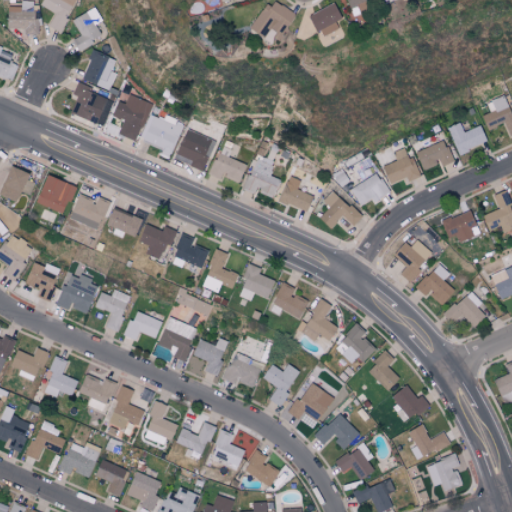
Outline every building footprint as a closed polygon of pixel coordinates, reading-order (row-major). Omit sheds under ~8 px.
[(42,0),(40,5),(55,13),(48,26),(59,33),(67,18),(65,17),(74,0),(42,0)] [(267,31),(278,38),(294,14),(272,0),(268,0),(250,28),(263,37),(267,31)] [(345,0),(351,17),(360,14),(357,6),(372,2),(370,0),(345,0)] [(37,35),(38,18),(33,18),(33,2),(20,1),(20,7),(7,7),(6,28),(24,29),(23,34),(37,35)] [(343,23),(332,3),(308,15),(318,35),(343,23)] [(80,35),(72,40),(78,52),(93,43),(91,40),(100,35),(94,25),(102,21),(94,7),(72,19),(80,35)] [(0,77),(11,82),(17,65),(9,62),(12,53),(0,47),(0,77)] [(116,73),(110,71),(115,59),(92,50),(80,79),(108,90),(116,73)] [(109,98),(90,93),(92,87),(75,82),(71,94),(75,95),(69,114),(101,124),(109,98)] [(116,100),(111,116),(122,119),(117,134),(137,141),(150,102),(127,94),(125,103),(116,100)] [(511,133),(511,114),(505,95),(485,102),(489,112),(481,115),(486,129),(503,123),(508,135),(511,133)] [(151,115),(142,142),(161,149),(158,155),(170,159),(182,122),(164,116),(163,119),(151,115)] [(463,132),(458,122),(446,127),(458,154),(486,141),(479,125),(463,132)] [(214,140),(185,129),(174,159),(203,170),(214,140)] [(411,143),(422,170),(438,164),(439,166),(452,161),(440,131),(411,143)] [(381,165),(388,183),(405,176),(407,181),(417,177),(405,146),(392,152),(395,160),(381,165)] [(273,161),(256,155),(243,189),(256,194),(256,192),(272,198),(279,179),(268,175),(273,161)] [(0,185),(0,195),(14,201),(27,173),(9,165),(0,185)] [(348,189),(359,207),(387,190),(376,172),(348,189)] [(34,201),(62,213),(74,186),(46,174),(34,201)] [(299,180),(288,175),(278,200),(305,211),(312,195),(296,188),(299,180)] [(328,207),(317,217),(329,228),(341,215),(351,225),(359,217),(331,190),(321,201),(328,207)] [(492,195),(498,209),(482,215),(487,230),(500,226),(502,231),(511,227),(511,210),(505,190),(492,195)] [(107,200),(95,196),(94,199),(77,193),(68,219),(97,229),(107,200)] [(104,224),(113,228),(111,233),(121,237),(123,232),(133,236),(141,218),(112,206),(104,224)] [(472,236),(469,228),(476,226),(470,210),(440,221),(446,238),(455,234),(457,242),(472,236)] [(144,253),(159,259),(164,244),(170,245),(175,230),(163,226),(161,230),(144,223),(137,241),(147,245),(144,253)] [(0,260),(7,264),(2,272),(13,278),(31,246),(8,233),(0,246),(0,260)] [(207,249),(190,244),(192,237),(179,234),(173,258),(202,266),(207,249)] [(398,274),(408,282),(432,253),(415,240),(410,246),(403,241),(392,255),(405,265),(398,274)] [(201,286),(218,292),(221,284),(231,287),(236,274),(220,268),(226,253),(214,249),(201,286)] [(38,288),(36,297),(50,301),(54,286),(53,286),(58,267),(44,263),(43,265),(30,262),(24,284),(38,288)] [(453,289),(442,281),(448,273),(435,263),(416,289),(426,296),(427,294),(441,305),(453,289)] [(266,298),(273,279),(257,274),(259,268),(248,264),(236,296),(250,301),(253,293),(266,298)] [(511,266),(490,274),(498,299),(511,294),(511,266)] [(69,272),(55,304),(68,310),(70,307),(85,313),(97,284),(69,272)] [(269,311),(278,315),(280,310),(298,318),(305,300),(290,294),(293,287),(280,283),(269,311)] [(129,296),(112,289),(110,296),(99,291),(93,306),(109,312),(103,327),(116,332),(129,296)] [(473,326),(484,316),(476,307),(481,303),(469,290),(442,315),(450,324),(461,314),(473,326)] [(313,339),(317,334),(328,341),(336,327),(322,318),(330,305),(319,299),(299,331),(313,339)] [(137,331),(154,338),(162,315),(149,310),(147,315),(133,310),(123,335),(134,340),(137,331)] [(196,328),(167,316),(151,355),(168,362),(170,356),(183,361),(196,328)] [(350,363),(355,357),(361,363),(374,348),(360,336),(364,331),(355,323),(333,348),(350,363)] [(0,373),(11,338),(2,335),(1,337),(0,336),(0,373)] [(228,342),(217,337),(213,345),(198,339),(191,355),(207,361),(203,370),(214,375),(228,342)] [(45,351),(35,348),(32,356),(15,350),(9,366),(19,369),(17,375),(34,381),(45,351)] [(365,370),(386,390),(398,377),(385,366),(393,358),(384,350),(365,370)] [(252,386),(260,361),(232,352),(223,380),(235,383),(235,381),(252,386)] [(76,380),(61,374),(66,361),(55,356),(41,393),(54,398),(57,391),(70,396),(76,380)] [(511,401),(511,360),(504,364),(508,373),(493,379),(504,405),(511,401)] [(267,398),(277,405),(299,372),(286,364),(281,371),(270,364),(261,378),(275,386),(267,398)] [(103,411),(113,381),(103,378),(102,380),(84,374),(77,393),(89,397),(86,406),(103,411)] [(332,397),(308,381),(287,412),(296,418),(302,410),(317,420),(332,397)] [(427,404),(420,395),(416,398),(405,384),(390,396),(396,404),(392,407),(403,422),(427,404)] [(106,424),(122,430),(126,419),(138,424),(143,410),(127,404),(132,390),(120,386),(106,424)] [(142,436),(156,441),(158,436),(171,440),(176,424),(161,419),(166,405),(155,401),(142,436)] [(0,414),(0,439),(7,442),(6,447),(18,452),(27,429),(8,422),(12,409),(4,406),(0,414)] [(313,436),(322,444),(330,436),(343,448),(358,433),(336,412),(313,436)] [(37,459),(41,448),(58,454),(63,439),(56,436),(59,428),(39,421),(26,456),(37,459)] [(175,443),(186,447),(183,455),(199,461),(212,425),(202,422),(197,435),(180,428),(175,443)] [(443,432),(428,438),(422,424),(407,430),(414,446),(410,448),(415,459),(448,444),(443,432)] [(237,465),(243,449),(228,444),(232,434),(219,429),(210,455),(237,465)] [(57,470),(69,474),(71,470),(88,477),(98,452),(69,441),(57,470)] [(350,468),(358,479),(372,470),(366,461),(372,457),(362,442),(334,462),(342,473),(350,468)] [(242,471),(269,485),(277,470),(262,462),(265,455),(253,449),(242,471)] [(425,464),(433,486),(440,483),(443,491),(461,484),(456,469),(459,468),(454,454),(425,464)] [(93,476),(109,482),(105,491),(118,496),(128,471),(100,459),(93,476)] [(151,510),(160,480),(133,472),(126,495),(141,499),(139,506),(151,510)] [(369,498),(375,511),(377,511),(391,506),(386,493),(393,490),(388,477),(352,493),(357,504),(369,498)] [(190,511),(199,495),(177,486),(174,493),(167,490),(156,511),(190,511)] [(228,511),(232,500),(214,494),(211,505),(202,502),(198,511),(228,511)] [(9,507),(0,503),(0,511),(19,511),(22,505),(12,501),(9,507)] [(264,511),(264,501),(251,502),(251,511),(236,511),(264,511)]
